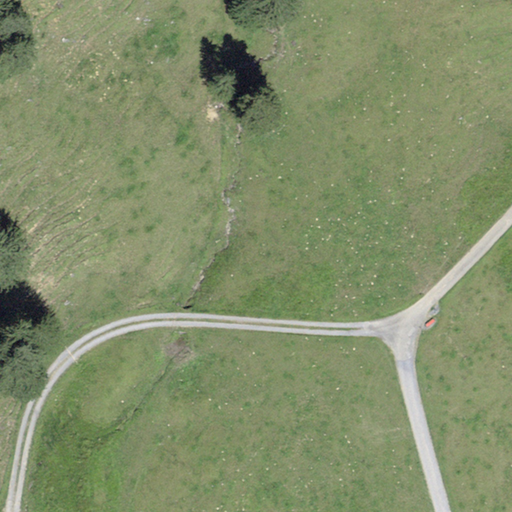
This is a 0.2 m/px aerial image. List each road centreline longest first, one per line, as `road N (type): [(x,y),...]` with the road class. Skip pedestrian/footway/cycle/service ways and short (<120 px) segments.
road 1 (track): [(406,325),(118,326),(57,366),(37,402),(11,511)]
road 2 (track): [(441,511),(404,358),(406,325)]
road 3 (track): [(511,213),(406,325)]
